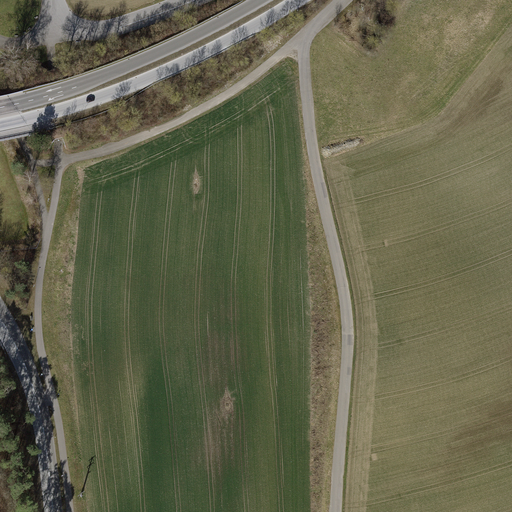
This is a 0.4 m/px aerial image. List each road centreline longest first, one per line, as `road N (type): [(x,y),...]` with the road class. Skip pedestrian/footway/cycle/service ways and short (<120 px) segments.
road 1 (residential): [(336,511),(347,345),(343,286),(307,132),(305,38),(343,0)]
road 2 (secondary): [(0,125),(136,83),(297,0)]
road 3 (secondary): [(260,0),(131,66),(0,108)]
road 4 (track): [(59,160),(165,128),(305,38)]
road 5 (tertiary): [(53,511),(33,386),(0,317)]
road 6 (unclassified): [(53,0),(57,24),(84,29),(180,0)]
